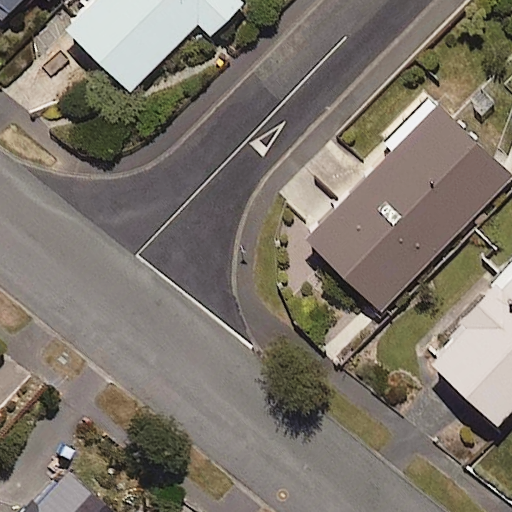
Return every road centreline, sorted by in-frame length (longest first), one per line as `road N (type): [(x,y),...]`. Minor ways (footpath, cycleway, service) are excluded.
road 1 (residential): [(91,299),(381,0)]
road 2 (tertiary): [(91,299),(357,511)]
